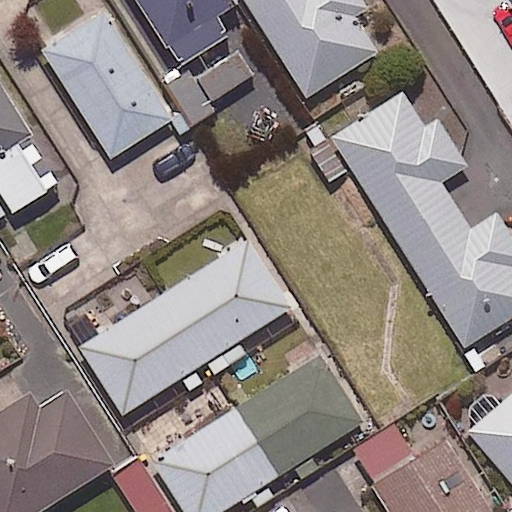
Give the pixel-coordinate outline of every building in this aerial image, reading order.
[(134,0),(179,67),(227,35),(213,15),(234,1),(233,0),(134,0)] [(246,0),(305,94),(376,50),(353,14),(365,6),(361,0),(246,0)] [(511,0),(502,0),(479,16),(511,67),(511,0)] [(171,116),(100,8),(40,47),(110,155),(171,116)] [(227,35),(179,67),(161,79),(180,108),(174,113),(184,128),(214,108),(208,100),(251,71),(227,35)] [(60,178),(0,83),(0,191),(11,210),(60,178)] [(424,126),(401,91),(331,136),(465,344),(511,313),(511,265),(511,264),(511,236),(496,211),(469,228),(439,180),(465,163),(437,118),(424,126)] [(289,305),(246,238),(80,345),(122,411),(205,359),(213,372),(244,353),(235,340),(289,305)] [(214,511),(361,420),(319,353),(152,458),(185,511),(214,511)] [(32,511),(111,461),(62,386),(32,406),(24,393),(0,408),(0,511),(32,511)] [(511,389),(466,429),(511,482),(511,389)] [(413,458),(392,424),(350,449),(389,511),(491,511),(445,438),(413,458)] [(171,511),(138,456),(111,472),(135,511),(171,511)]
